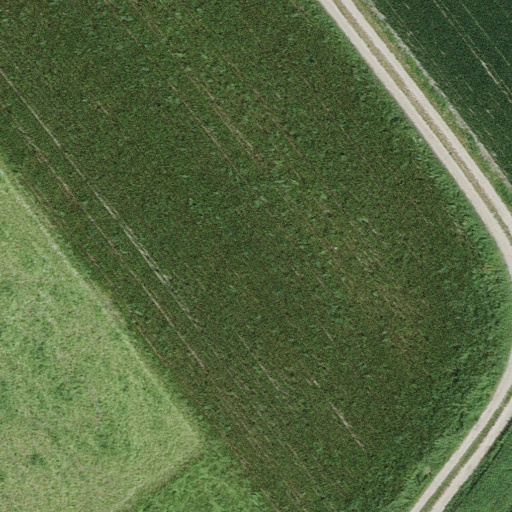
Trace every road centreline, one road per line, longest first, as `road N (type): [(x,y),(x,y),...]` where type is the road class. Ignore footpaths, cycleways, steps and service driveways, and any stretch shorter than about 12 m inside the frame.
road 1 (track): [(511,241),(335,0)]
road 2 (track): [(427,511),(511,390)]
